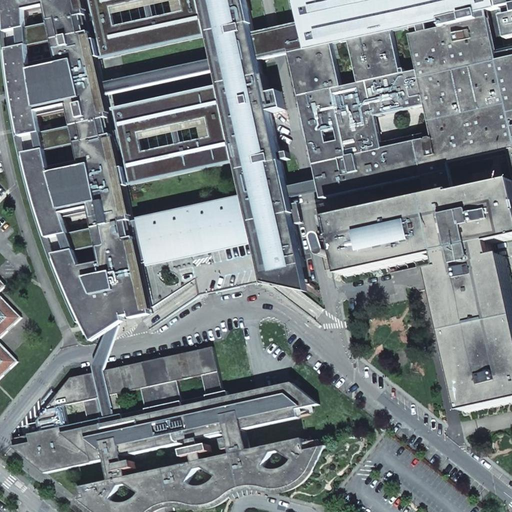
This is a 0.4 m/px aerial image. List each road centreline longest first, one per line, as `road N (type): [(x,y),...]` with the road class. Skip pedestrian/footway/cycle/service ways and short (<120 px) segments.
road 1 (unclassified): [(76,356),(265,307),(294,320),(330,357),(511,494)]
road 2 (unclassified): [(0,107),(26,224),(76,356)]
